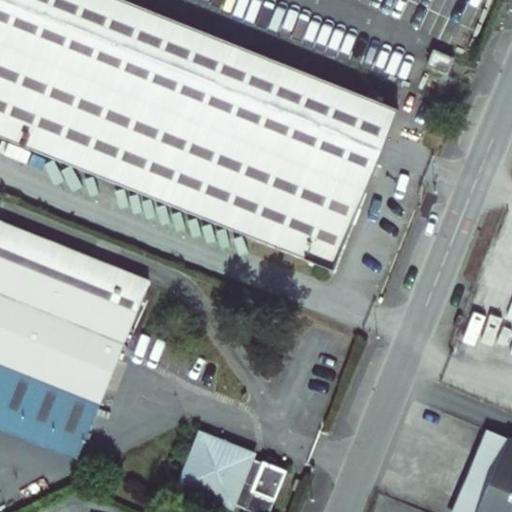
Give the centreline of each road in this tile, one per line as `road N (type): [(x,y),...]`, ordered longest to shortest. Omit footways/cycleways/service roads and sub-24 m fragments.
road 1 (unclassified): [(511,94),(344,511)]
road 2 (unknown): [(0,475),(73,457),(144,403),(171,395),(362,465)]
road 3 (unknown): [(339,320),(0,188)]
road 4 (unknown): [(476,182),(422,165),(400,168),(339,320)]
road 5 (unknown): [(401,367),(511,422)]
